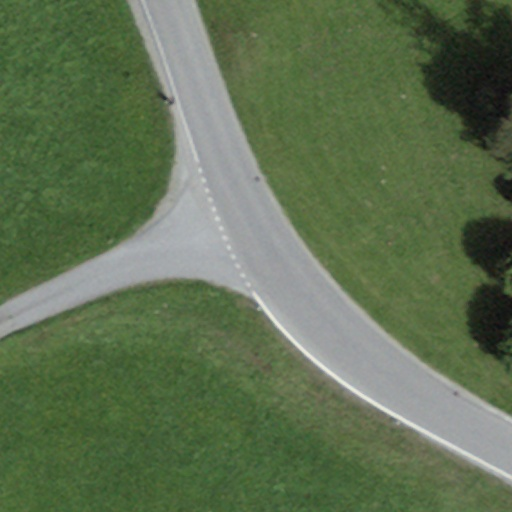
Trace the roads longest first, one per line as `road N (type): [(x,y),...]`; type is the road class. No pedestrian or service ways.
road 1 (tertiary): [(511,453),(355,354),(289,280),(248,209)]
road 2 (residential): [(0,327),(248,209)]
road 3 (tertiary): [(248,209),(163,0)]
